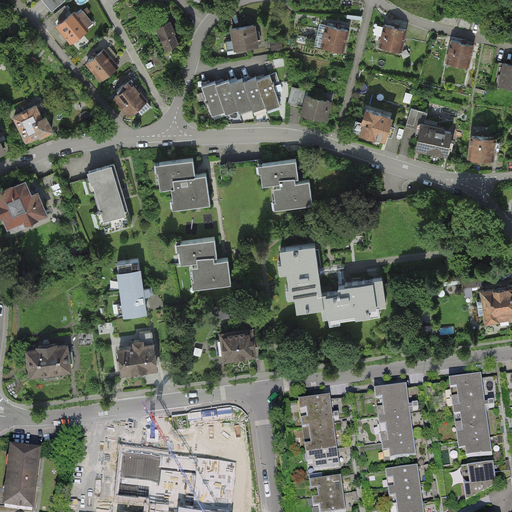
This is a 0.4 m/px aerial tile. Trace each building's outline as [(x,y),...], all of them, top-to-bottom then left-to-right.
[(65,0),(64,0),(43,0),(52,10),(65,0)] [(58,25),(72,41),(88,29),(75,11),(58,25)] [(381,20),(376,44),(403,50),(409,26),(381,20)] [(170,22),(157,27),(166,49),(178,44),(174,33),(175,33),(170,22)] [(344,51),(349,27),(327,22),(321,46),(344,51)] [(230,28),(233,49),(261,45),(258,24),(230,28)] [(451,37),(446,61),(468,66),(474,42),(451,37)] [(104,49),(87,62),(101,80),(118,66),(104,49)] [(511,62),(502,61),(497,82),(511,85),(511,62)] [(271,75),(258,79),(268,107),(269,109),(281,105),(271,75)] [(257,77),(245,81),(254,108),(255,111),(268,107),(258,79),(257,77)] [(244,78),(230,82),(239,109),(240,112),(254,108),(245,81),(244,78)] [(229,79),(216,83),(226,111),(227,114),(239,109),(230,82),(229,79)] [(215,80),(202,85),(213,115),(226,111),(216,83),(215,80)] [(115,97),(132,118),(150,104),(132,83),(115,97)] [(307,89),(302,113),(330,119),(335,95),(307,89)] [(300,103),(300,90),(291,90),(291,103),(300,103)] [(14,114),(26,140),(55,127),(43,101),(14,114)] [(369,103),(360,131),(389,140),(398,113),(369,103)] [(420,127),(415,147),(450,155),(453,140),(449,140),(451,132),(424,126),(428,112),(412,107),(407,123),(420,127)] [(473,132),(470,156),(494,159),(497,135),(473,132)] [(172,184),(175,207),(212,202),(208,171),(198,173),(196,157),(158,162),(161,185),(172,184)] [(274,182),(278,207),(317,201),(314,177),(301,179),(298,157),(262,162),(265,183),(274,182)] [(131,224),(116,161),(89,167),(103,230),(131,224)] [(26,177),(0,188),(0,206),(8,225),(27,216),(30,224),(52,214),(42,189),(33,193),(26,177)] [(218,235),(178,240),(181,265),(192,263),(195,288),(236,283),(232,255),(221,256),(218,235)] [(328,306),(319,241),(285,246),(295,311),(328,306)] [(140,258),(113,262),(120,314),(147,310),(140,258)] [(386,278),(327,286),(331,317),(391,309),(386,278)] [(511,284),(483,289),(488,321),(511,317),(511,284)] [(256,325),(215,331),(219,362),(261,356),(256,325)] [(115,344),(119,371),(158,366),(154,338),(115,344)] [(69,343),(27,349),(31,376),(73,370),(69,343)] [(491,438),(483,377),(450,382),(458,442),(491,438)] [(407,388),(375,392),(383,445),(415,440),(407,388)] [(337,451),(331,399),(301,402),(307,455),(337,451)] [(491,438),(458,442),(460,461),(494,456),(491,438)] [(415,440),(383,445),(385,462),(417,457),(415,440)] [(5,508),(31,511),(37,511),(45,452),(12,447),(5,508)] [(337,451),(307,455),(309,471),(339,468),(337,451)] [(496,486),(494,465),(463,469),(467,503),(496,486)] [(420,486),(418,470),(388,474),(390,490),(420,486)] [(344,497),(342,480),(311,484),(313,501),(344,497)] [(423,503),(420,486),(390,490),(392,507),(423,503)] [(346,511),(344,497),(313,501),(314,511),(346,511)] [(423,511),(423,503),(392,507),(392,511),(423,511)]
